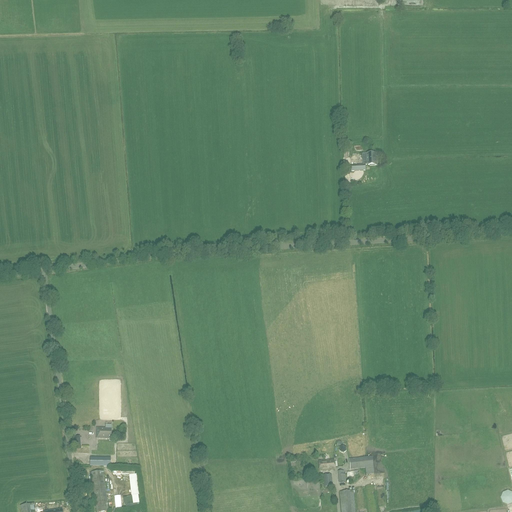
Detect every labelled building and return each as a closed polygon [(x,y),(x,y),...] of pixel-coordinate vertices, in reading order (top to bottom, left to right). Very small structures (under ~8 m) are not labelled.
[(363,165),(359,165),(359,171),(365,170),(364,165),(366,165),(377,165),(376,153),(365,154),(362,154),(363,165)] [(96,428),(96,438),(111,439),(111,428),(111,425),(107,425),(107,428),(96,428)] [(374,473),(372,456),(349,459),(350,469),(365,467),(366,474),(374,473)] [(110,466),(110,457),(90,457),(90,466),(110,466)] [(334,459),(318,461),(319,471),(335,470),(334,459)] [(96,511),(100,511),(109,511),(103,470),(91,472),(96,511)] [(324,487),(332,486),(331,474),(323,475),(324,487)] [(341,511),(354,511),(353,491),(340,492),(341,511)] [(23,511),(30,511),(29,502),(22,503),(23,511)]
